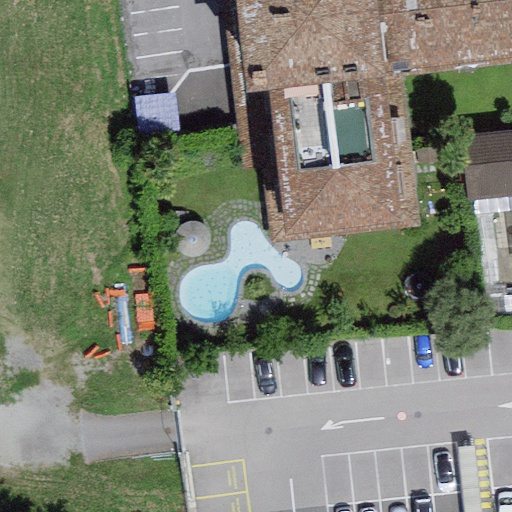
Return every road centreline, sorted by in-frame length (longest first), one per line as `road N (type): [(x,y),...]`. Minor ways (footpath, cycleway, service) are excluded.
road 1 (unknown): [(316,427),(162,414),(64,389),(34,371),(6,303),(0,261)]
road 2 (unknown): [(0,210),(14,154),(75,98)]
